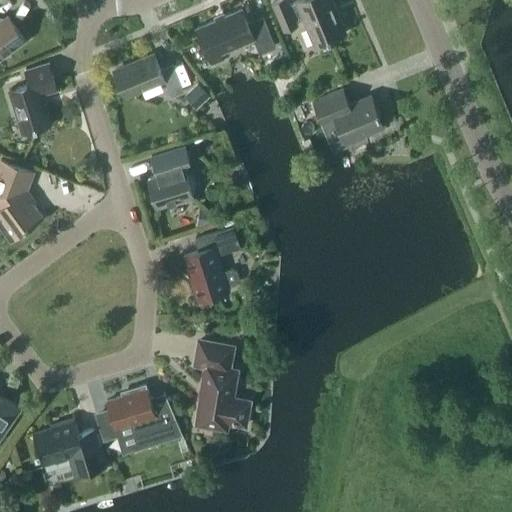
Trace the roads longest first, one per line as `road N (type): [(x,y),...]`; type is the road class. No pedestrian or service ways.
road 1 (residential): [(124,206),(147,278),(136,353),(51,379),(33,368),(0,322)]
road 2 (tertiary): [(511,208),(419,0)]
road 3 (residential): [(124,206),(81,63),(93,2)]
road 4 (residential): [(0,290),(102,214)]
